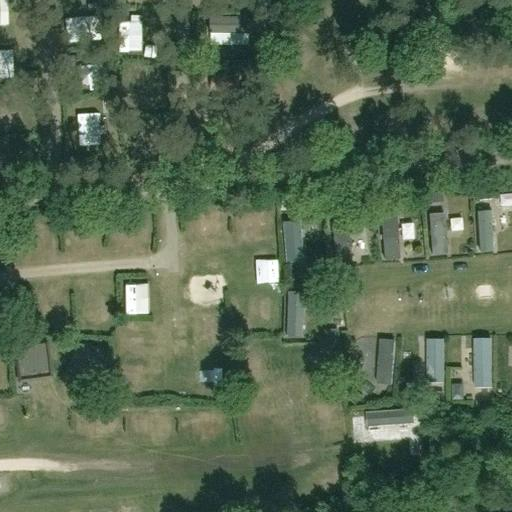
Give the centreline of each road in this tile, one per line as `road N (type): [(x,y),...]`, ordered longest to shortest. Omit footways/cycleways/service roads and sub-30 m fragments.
road 1 (track): [(0,464),(186,465),(261,452),(288,432),(290,396)]
road 2 (track): [(0,277),(172,261),(170,189)]
